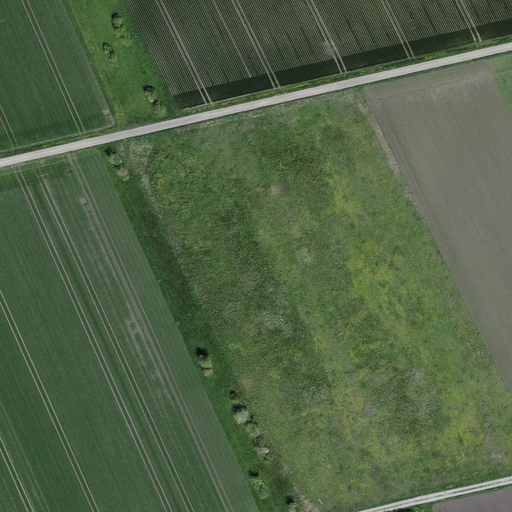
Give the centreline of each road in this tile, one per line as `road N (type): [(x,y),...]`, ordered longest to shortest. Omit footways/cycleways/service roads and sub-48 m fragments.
road 1 (track): [(511,47),(0,163)]
road 2 (track): [(390,511),(511,483)]
